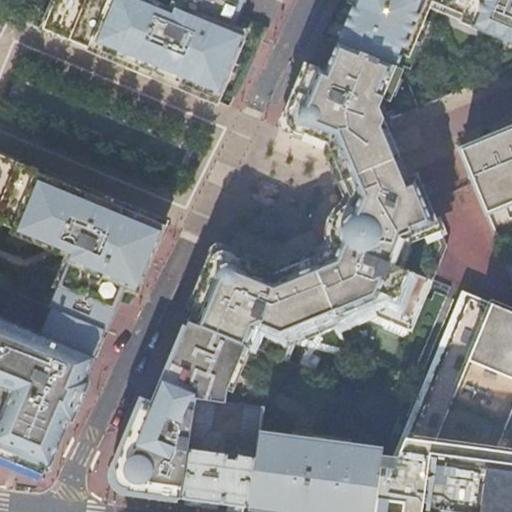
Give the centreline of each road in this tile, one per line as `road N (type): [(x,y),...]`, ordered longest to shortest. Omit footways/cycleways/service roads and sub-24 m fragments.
road 1 (residential): [(188,229),(69,482),(65,511)]
road 2 (residential): [(311,0),(254,118)]
